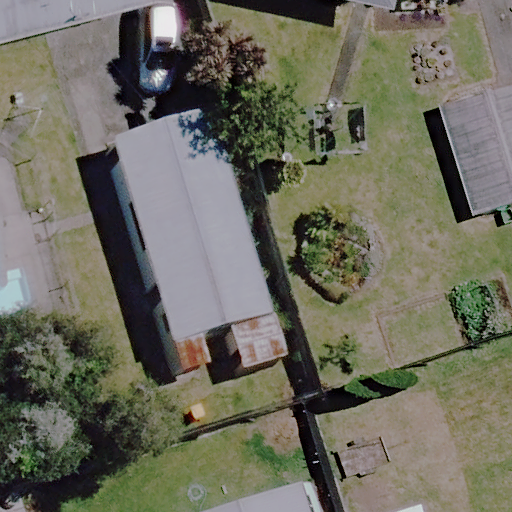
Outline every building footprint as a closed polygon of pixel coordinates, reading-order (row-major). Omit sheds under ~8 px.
[(0,0),(0,49),(124,17),(119,0),(0,0)] [(373,0),(234,0),(368,26),(373,0)] [(511,212),(511,95),(445,116),(478,223),(511,212)] [(273,374),(200,130),(99,161),(172,404),(273,374)] [(317,511),(310,484),(205,511),(317,511)]
